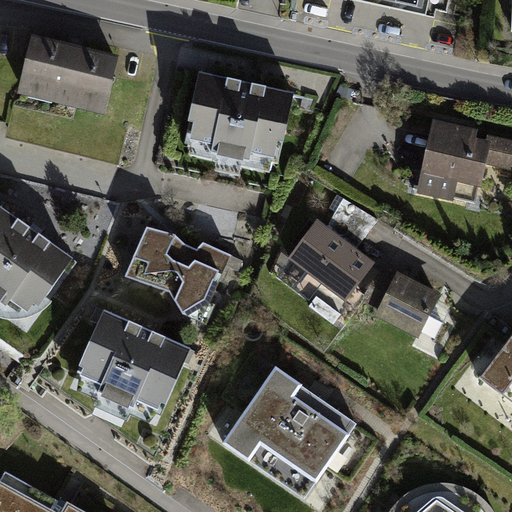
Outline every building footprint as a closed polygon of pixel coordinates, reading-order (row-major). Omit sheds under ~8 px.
[(421,0),(354,0),(419,13),(421,0)] [(121,56),(34,34),(19,90),(105,113),(121,56)] [(288,97),(193,78),(179,147),(274,166),(288,97)] [(12,144),(87,155),(91,125),(16,115),(12,144)] [(511,143),(429,125),(419,173),(477,186),(481,168),(511,174),(511,143)] [(84,265),(0,206),(0,312),(34,336),(84,265)] [(321,217),(292,257),(350,299),(416,337),(438,294),(390,271),(321,217)] [(179,230),(151,221),(129,273),(173,288),(190,314),(213,300),(235,253),(206,239),(199,245),(186,240),(179,230)] [(104,303),(69,378),(160,419),(195,344),(104,303)] [(511,326),(472,378),(511,408),(511,326)] [(279,358),(228,428),(312,490),(364,421),(279,358)] [(0,502),(2,504),(0,507),(0,511),(70,511),(6,477),(0,487),(0,502)] [(391,511),(390,511),(494,511),(482,498),(464,488),(444,484),(424,487),(406,496),(391,511)]
